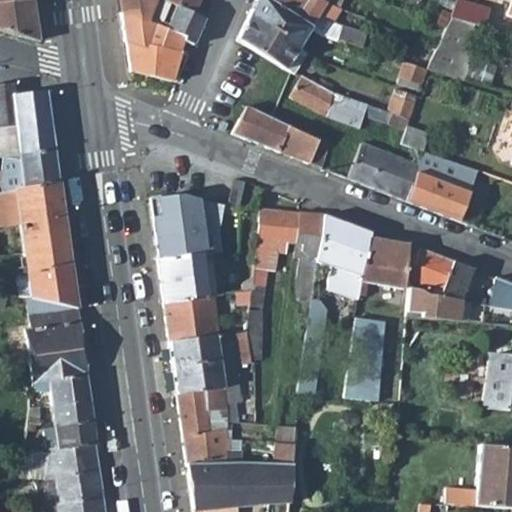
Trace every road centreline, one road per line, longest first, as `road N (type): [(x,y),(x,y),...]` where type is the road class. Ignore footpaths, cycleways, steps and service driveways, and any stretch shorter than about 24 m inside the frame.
road 1 (secondary): [(89,105),(146,511)]
road 2 (residential): [(511,263),(177,131)]
road 3 (residential): [(234,0),(177,131)]
